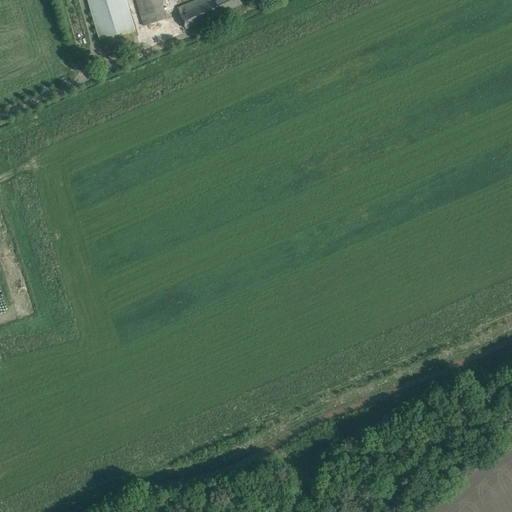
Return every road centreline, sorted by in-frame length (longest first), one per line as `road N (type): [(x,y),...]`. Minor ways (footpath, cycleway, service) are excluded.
road 1 (track): [(511,389),(361,511)]
road 2 (unclassified): [(0,116),(137,57)]
